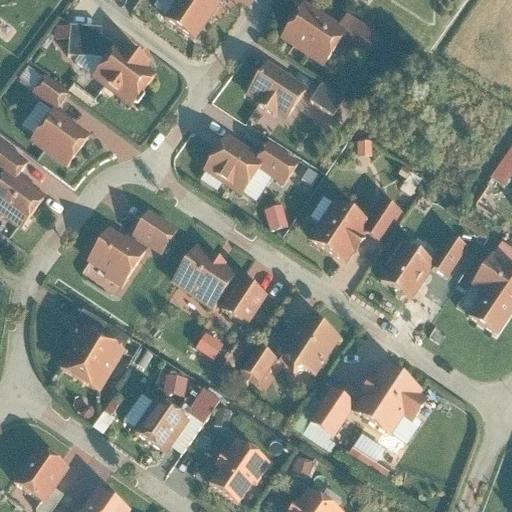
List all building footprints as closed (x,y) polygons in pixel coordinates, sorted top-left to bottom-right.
[(216,0),(167,0),(178,8),(164,26),(190,45),(221,3),(216,0)] [(334,31),(300,11),(279,44),(321,71),(340,42),(343,38),(334,31)] [(377,42),(343,18),(334,31),(343,38),(340,42),(364,60),(377,42)] [(95,31),(68,31),(69,62),(95,62),(95,31)] [(129,116),(156,83),(112,48),(86,82),(129,116)] [(404,62),(387,51),(378,65),(395,76),(404,62)] [(301,95),(263,70),(240,103),(279,129),(301,95)] [(63,97),(40,79),(27,95),(50,113),(63,97)] [(341,104),(318,90),(309,106),(332,119),(341,104)] [(83,140),(50,113),(25,147),(59,172),(83,140)] [(250,170),(217,144),(195,173),(234,204),(257,176),(250,170)] [(296,172),(266,149),(250,170),(257,176),(280,193),(296,172)] [(19,168),(0,153),(0,179),(6,184),(19,168)] [(0,223),(19,236),(39,207),(6,184),(0,179),(0,223)] [(366,230),(332,207),(303,249),(337,272),(358,241),(366,230)] [(399,221),(381,209),(366,230),(358,241),(375,254),(399,221)] [(284,231),(279,212),(261,216),(266,235),(284,231)] [(171,238),(142,220),(127,243),(156,262),(171,238)] [(142,262),(101,238),(79,275),(120,299),(142,262)] [(466,253),(447,242),(429,272),(425,277),(444,288),(466,253)] [(429,272),(397,252),(375,288),(407,307),(425,277),(429,272)] [(236,282),(194,254),(169,292),(214,318),(236,282)] [(462,321),(495,343),(511,318),(511,276),(486,259),(466,289),(478,297),(462,321)] [(241,333),(262,297),(236,282),(214,318),(241,333)] [(99,332),(76,317),(69,328),(81,335),(92,343),(99,332)] [(335,348),(300,324),(274,363),(309,386),(335,348)] [(95,402),(121,360),(92,343),(81,335),(54,377),(95,402)] [(201,352),(219,362),(228,346),(210,336),(201,352)] [(222,375),(229,380),(250,349),(242,344),(222,375)] [(271,366),(254,355),(237,379),(254,390),(271,366)] [(421,397),(379,373),(350,422),(392,447),(421,397)] [(191,399),(192,379),(170,377),(168,397),(191,399)] [(216,406),(199,394),(184,417),(201,429),(216,406)] [(347,411),(324,396),(301,431),(324,446),(347,411)] [(157,457),(182,424),(150,400),(125,433),(157,457)] [(97,429),(107,436),(124,409),(114,403),(97,429)] [(233,508),(260,468),(228,446),(200,485),(233,508)] [(50,492),(63,473),(30,448),(1,486),(35,511),(50,492)] [(300,458),(295,476),(313,481),(319,464),(300,458)] [(51,511),(60,500),(50,492),(35,511),(34,511),(51,511)] [(122,511),(98,496),(87,511),(122,511)] [(324,511),(301,497),(291,511),(324,511)]
